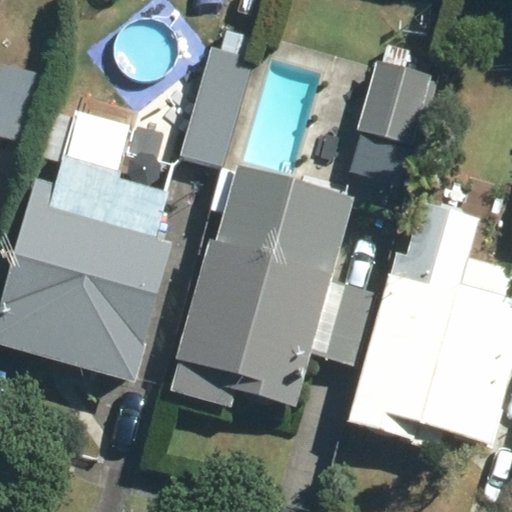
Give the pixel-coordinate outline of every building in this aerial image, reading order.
[(208,51),(179,156),(223,168),(260,39),(236,32),(228,57),(208,51)] [(43,79),(0,66),(0,136),(24,144),(43,79)] [(428,82),(375,66),(357,128),(410,143),(428,82)] [(0,305),(0,345),(130,381),(165,252),(146,246),(159,197),(109,183),(123,129),(77,117),(56,191),(33,185),(0,305)] [(346,203),(239,173),(218,246),(210,243),(175,363),(184,366),(175,395),(230,411),(234,396),(292,414),(307,358),(356,372),(376,301),(323,285),(346,203)] [(395,259),(346,431),(435,455),(440,437),(485,450),(511,357),(511,315),(451,298),(471,226),(418,210),(404,260),(395,259)]
